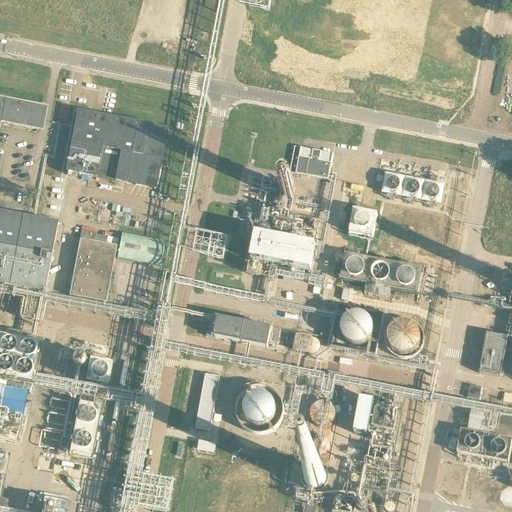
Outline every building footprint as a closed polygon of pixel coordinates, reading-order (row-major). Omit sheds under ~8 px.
[(0,172),(3,157),(0,156),(0,127),(1,123),(38,130),(42,106),(0,98),(0,172)] [(61,115),(69,117),(71,108),(63,106),(61,115)] [(67,173),(81,175),(79,186),(90,188),(92,177),(97,178),(102,149),(121,153),(115,182),(155,190),(167,130),(77,113),(67,173)] [(328,181),(333,155),(295,148),(290,174),(328,181)] [(444,186),(384,175),(381,195),(440,206),(444,186)] [(0,284),(44,293),(57,225),(0,213),(0,284)] [(105,246),(107,238),(82,233),(70,297),(105,304),(116,248),(105,246)] [(122,236),(117,261),(160,269),(165,244),(122,236)] [(310,273),(315,248),(255,236),(250,262),(277,267),(310,273)] [(340,280),(417,296),(422,270),(346,255),(340,280)] [(364,346),(367,345),(369,343),(370,341),(372,339),(373,337),(374,334),(374,332),(374,329),(373,327),(373,324),(371,322),(370,320),(368,318),(366,317),(363,315),(361,315),(358,314),(356,314),(353,315),(351,315),(348,316),(346,318),(345,320),(343,322),(342,324),(341,326),(340,329),(340,332),(340,334),(341,337),(342,339),(344,341),(345,343),(347,345),(349,346),(352,347),(354,348),(357,348),(360,348),(362,347),(364,346)] [(215,338),(276,350),(280,331),(218,319),(215,338)] [(401,321),(398,322),(397,322),(396,323),(394,324),(392,325),(390,327),(389,328),(388,329),(388,330),(387,331),(386,333),(386,335),(385,337),(385,339),(385,340),(385,341),(385,343),(385,345),(386,347),(386,348),(387,349),(388,350),(388,352),(390,353),(390,354),(392,355),(393,356),(394,357),(396,358),(398,359),(400,359),(402,360),(404,360),(405,360),(406,360),(408,360),(409,359),(410,359),(412,359),(413,358),(415,357),(416,356),(417,355),(418,355),(419,354),(420,352),(421,351),(422,350),(422,349),(423,348),(423,347),(424,345),(424,343),(424,342),(424,340),(424,339),(424,338),(424,336),(424,335),(423,334),(423,332),(422,331),(421,330),(421,329),(420,328),(419,327),(417,325),(416,324),(415,323),(413,323),(412,322),(410,321),(408,321),(407,321),(406,320),(404,320),(402,321),(401,321)] [(506,350),(508,339),(487,334),(485,346),(479,374),(500,378),(506,350)] [(308,358),(311,349),(318,351),(320,343),(297,338),(293,355),(308,358)] [(0,342),(0,388),(25,393),(29,375),(33,349),(0,342)] [(78,356),(77,356),(75,356),(74,357),(73,357),(72,358),(71,359),(71,360),(70,360),(70,361),(70,362),(70,363),(70,364),(70,365),(71,366),(72,368),(73,369),(74,369),(75,370),(76,370),(77,370),(78,370),(79,370),(80,369),(81,368),(82,367),(83,367),(83,366),(83,365),(84,365),(84,364),(84,363),(84,362),(84,361),(83,360),(83,359),(82,359),(82,358),(81,357),(80,357),(79,356),(78,356)] [(112,365),(89,360),(84,383),(107,388),(112,365)] [(197,429),(211,432),(221,378),(207,376),(197,429)] [(469,397),(481,399),(483,389),(471,387),(469,397)] [(258,388),(256,389),(254,389),(253,390),(251,391),(249,392),(248,394),(247,395),(246,396),(245,397),(245,398),(244,400),(243,402),(243,404),(243,406),(242,407),(242,408),(243,410),(243,412),(244,414),(244,415),(245,416),(245,417),(246,419),(247,420),(248,421),(249,422),(251,423),(252,424),(253,425),(255,426),(257,426),(260,427),(261,427),(263,427),(264,427),(265,427),(267,426),(268,426),(269,426),(271,425),(272,424),(273,423),(275,423),(276,422),(277,421),(278,419),(279,418),(279,417),(280,416),(280,415),(281,414),(281,412),(282,410),(282,409),(282,408),(282,406),(282,405),(281,403),(281,402),(281,401),(280,400),(280,398),(279,397),(278,396),(277,395),(277,394),(275,392),(274,392),(272,390),(271,390),(269,389),(267,388),(266,388),(264,388),(263,388),(261,388),(260,388),(258,388)] [(0,389),(0,416),(19,421),(22,421),(27,394),(0,389)] [(58,454),(92,460),(102,408),(68,402),(58,454)] [(378,402),(373,429),(394,433),(397,416),(399,406),(378,402)] [(314,431),(327,430),(327,422),(332,422),(331,409),(312,410),(314,431)] [(19,421),(0,416),(0,442),(15,445),(19,421)] [(457,454),(508,464),(511,444),(511,443),(461,433),(457,454)] [(199,444),(197,454),(215,457),(217,447),(199,444)] [(305,487),(306,491),(309,495),(312,497),(316,497),(320,497),(323,495),(326,492),(327,489),(327,485),(326,481),(324,478),(320,476),(317,475),(313,476),(310,477),(307,480),(306,483),(305,487)] [(77,511),(79,506),(28,496),(25,511),(77,511)] [(0,511),(8,511),(8,510),(5,500),(0,499),(0,511)] [(335,511),(359,511),(361,506),(337,501),(335,511)]
